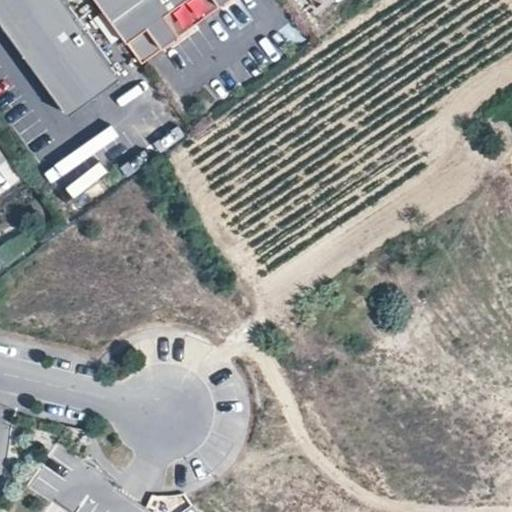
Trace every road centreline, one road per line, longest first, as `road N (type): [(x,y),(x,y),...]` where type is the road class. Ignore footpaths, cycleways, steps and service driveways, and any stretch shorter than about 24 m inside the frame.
road 1 (track): [(426,511),(370,500),(334,477),(312,454),(275,371),(250,345),(236,345),(210,365),(170,409)]
road 2 (residential): [(0,369),(170,409)]
